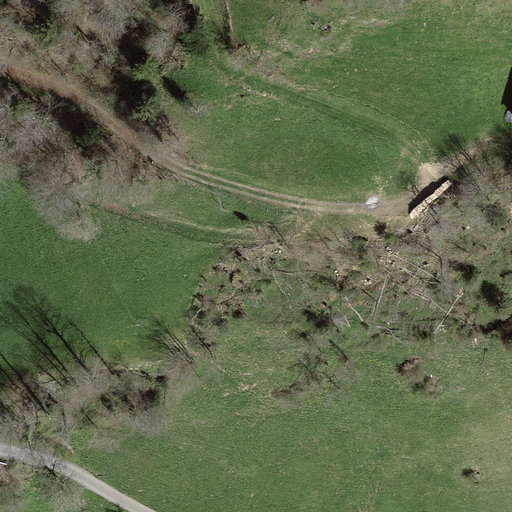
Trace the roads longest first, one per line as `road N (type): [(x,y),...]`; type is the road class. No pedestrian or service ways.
road 1 (track): [(0,74),(81,101),(153,156),(265,194),(350,209),(401,206),(417,195),(436,157)]
road 2 (track): [(204,0),(218,44),(246,80),(316,100),(436,157)]
road 3 (track): [(0,155),(43,167),(76,194),(187,231),(265,238)]
road 4 (unclassified): [(146,511),(56,461),(0,445)]
